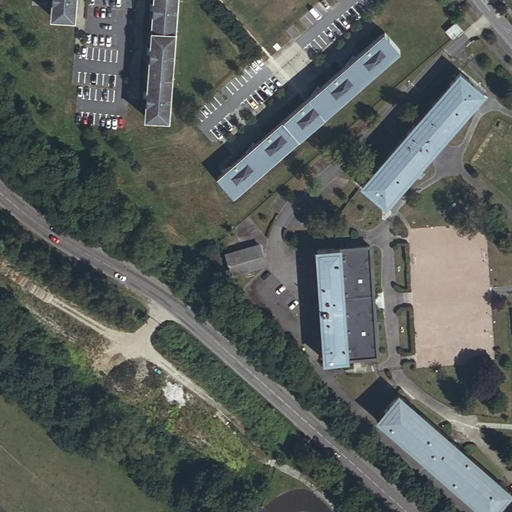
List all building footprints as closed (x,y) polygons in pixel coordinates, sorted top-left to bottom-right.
[(74,20),(75,0),(51,0),(50,18),(74,20)] [(167,120),(176,0),(153,0),(144,118),(167,120)] [(233,166),(219,178),(234,197),(406,56),(390,37),(233,166)] [(389,203),(483,94),(459,72),(365,181),(389,203)] [(261,263),(257,243),(225,250),(229,270),(261,263)] [(375,357),(369,247),(314,249),(320,360),(375,357)] [(489,511),(508,491),(397,394),(377,418),(483,511),(489,511)]
